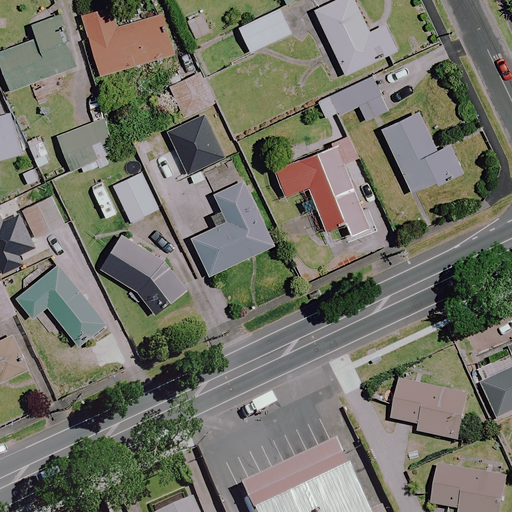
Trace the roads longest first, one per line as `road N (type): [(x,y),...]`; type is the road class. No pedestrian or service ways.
road 1 (tertiary): [(511,242),(0,482)]
road 2 (unknown): [(164,405),(70,250)]
